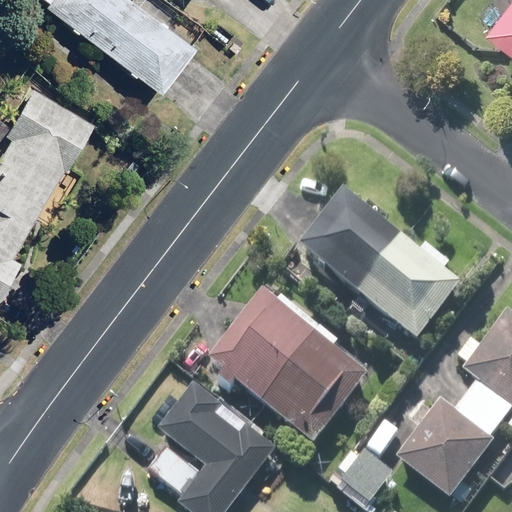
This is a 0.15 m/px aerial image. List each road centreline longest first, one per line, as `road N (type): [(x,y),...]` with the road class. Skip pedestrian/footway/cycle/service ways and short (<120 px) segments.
road 1 (tertiary): [(15,459),(323,53)]
road 2 (residential): [(511,199),(323,53)]
